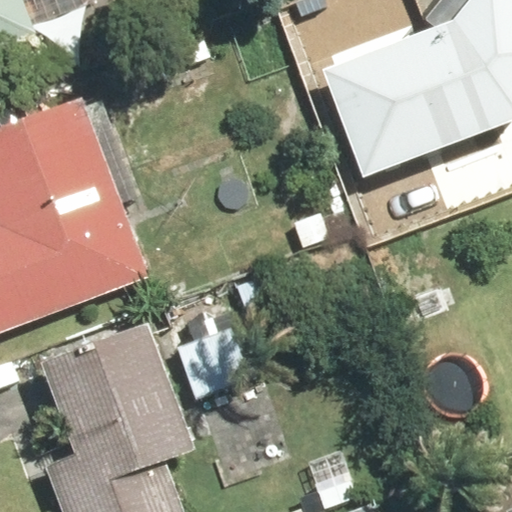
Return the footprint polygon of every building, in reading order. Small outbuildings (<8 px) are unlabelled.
[(21,0),(0,0),(0,57),(36,46),(21,0)] [(81,0),(50,0),(55,15),(84,8),(81,0)] [(511,0),(457,0),(440,18),(327,61),(369,170),(511,115),(511,0)] [(0,337),(147,283),(79,101),(0,130),(0,337)] [(347,205),(293,220),(303,257),(358,242),(347,205)] [(285,266),(233,290),(251,328),(303,304),(285,266)] [(192,453),(146,326),(34,366),(68,459),(42,468),(57,511),(184,511),(167,462),(192,453)] [(227,329),(174,353),(199,406),(251,381),(227,329)] [(386,511),(381,498),(343,511),(386,511)]
